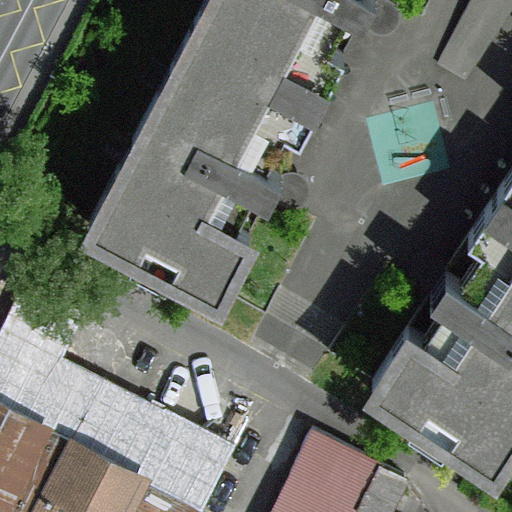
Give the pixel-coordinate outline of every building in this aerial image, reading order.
[(207,0),(189,35),(318,105),(346,49),(335,43),(301,26),(314,0),(207,0)] [(314,0),(301,26),(335,43),(353,8),(368,15),(375,0),(314,0)] [(511,13),(511,0),(472,0),(441,62),(468,78),(511,13)] [(189,35),(92,218),(222,287),(253,229),(243,225),(206,206),(256,111),(292,130),(302,135),(318,105),(189,35)] [(274,164),(292,130),(256,111),(206,206),(243,225),(261,189),(274,196),(287,171),(274,164)] [(511,171),(489,207),(511,222),(511,171)] [(496,460),(511,436),(511,222),(489,207),(470,235),(488,246),(511,261),(511,266),(455,352),(429,335),(411,323),(376,379),(496,460)] [(511,266),(511,261),(488,246),(466,279),(448,268),(430,295),(448,307),(429,335),(455,352),(511,266)] [(5,327),(61,354),(80,315),(26,287),(5,327)] [(61,354),(5,327),(0,336),(0,511),(124,511),(144,475),(154,481),(138,511),(203,511),(205,509),(199,505),(233,443),(203,427),(166,408),(61,354)] [(184,372),(166,408),(203,427),(221,391),(184,372)] [(362,504),(383,461),(312,426),(291,473),(353,505),(362,504)] [(383,461),(362,504),(378,511),(390,511),(409,473),(383,461)] [(378,511),(362,504),(353,505),(291,473),(272,511),(378,511)]
